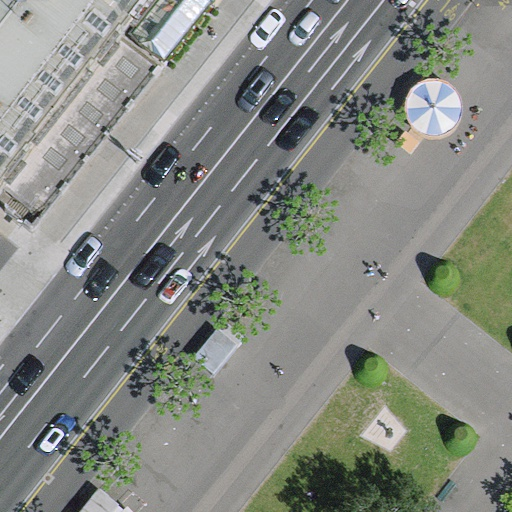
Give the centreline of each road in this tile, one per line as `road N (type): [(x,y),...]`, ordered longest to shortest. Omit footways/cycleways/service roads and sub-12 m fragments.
road 1 (primary): [(96,344),(376,0)]
road 2 (primary): [(0,468),(96,344)]
